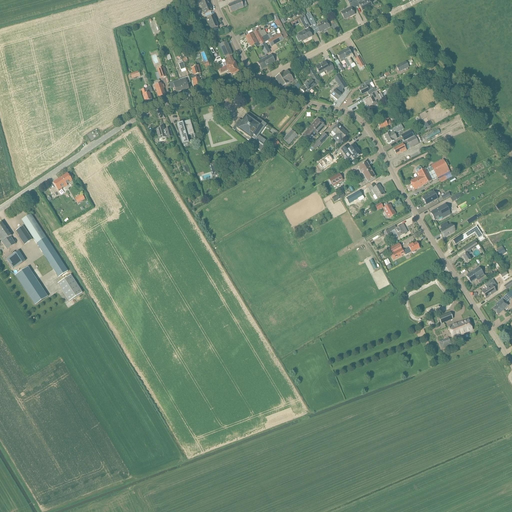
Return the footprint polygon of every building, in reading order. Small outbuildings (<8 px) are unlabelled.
[(244,0),(240,0),(228,5),(231,13),(247,6),(244,0)] [(372,6),(370,1),(369,0),(365,0),(358,4),(362,11),(372,6)] [(203,9),(210,6),(209,3),(207,1),(201,3),(203,9)] [(211,8),(210,6),(203,9),(205,14),(212,11),(211,9),(211,8)] [(341,13),(342,15),(344,20),(355,15),(351,7),(341,13)] [(306,15),(311,25),(314,31),(317,29),(319,32),(330,27),(326,20),(321,23),(322,24),(317,26),(310,13),(306,15)] [(275,27),(269,30),(271,30),(282,25),(276,15),(274,16),(274,17),(275,21),(277,20),(275,22),(277,26),(275,27)] [(311,25),(306,15),(302,17),(299,19),(305,31),(308,29),(307,27),(311,25)] [(208,25),(216,22),(215,19),(214,20),(213,17),(206,20),(208,25)] [(216,22),(208,25),(211,31),(218,28),(217,25),(217,24),(216,22)] [(308,29),(305,31),(298,34),(302,41),(312,36),(308,29)] [(256,41),(252,34),(246,37),(251,46),(254,44),(256,48),(260,45),(261,45),(273,38),(272,37),(276,35),(274,31),(261,38),(256,41)] [(256,41),(261,38),(257,31),(252,34),(256,41)] [(284,40),(281,34),(268,41),(271,47),(283,40),(284,40)] [(225,58),(228,57),(232,55),(226,41),(220,44),(219,43),(217,44),(223,58),(225,58)] [(265,43),(261,45),(260,45),(265,55),(270,52),(265,43)] [(348,49),(343,52),(350,65),(353,63),(350,58),(354,56),(352,53),(351,54),(348,49)] [(350,65),(343,52),(337,55),(341,63),(344,61),(348,68),(351,66),(350,65)] [(275,62),(272,57),(271,55),(267,57),(266,56),(265,57),(266,58),(257,62),(261,69),(275,62)] [(216,59),(213,60),(215,65),(218,63),(220,69),(219,70),(220,73),(227,70),(229,73),(230,72),(231,74),(238,72),(231,57),(227,59),(227,60),(225,61),(225,62),(223,63),(220,57),(216,59)] [(360,68),(364,66),(359,57),(355,59),(360,68)] [(204,68),(210,65),(207,59),(201,62),(204,68)] [(334,69),(333,68),(330,63),(327,65),(325,62),(316,67),(320,75),(326,71),(327,73),(334,69)] [(396,67),(399,72),(408,67),(406,62),(396,67)] [(340,65),(336,67),(340,73),(341,74),(340,74),(342,77),(344,79),(346,78),(345,76),(346,75),(344,72),(342,73),(341,72),(344,71),(340,65)] [(201,86),(199,78),(201,78),(200,74),(201,74),(198,66),(191,68),(194,75),(191,76),(195,88),(201,86)] [(157,70),(160,79),(167,77),(164,67),(157,70)] [(306,95),(319,82),(311,68),(307,71),(312,80),(311,81),(311,80),(300,89),(306,95)] [(141,70),(130,74),(132,79),(143,75),(141,70)] [(275,78),(281,88),(293,80),(287,70),(275,78)] [(181,85),(183,91),(189,89),(187,84),(190,83),(188,77),(179,80),(181,85)] [(337,100),(341,95),(343,93),(342,90),(346,87),(340,78),(336,81),(339,86),(335,91),(335,90),(331,95),(337,100)] [(181,85),(179,80),(169,83),(171,89),(174,88),(176,93),(183,91),(181,85)] [(376,92),(377,92),(375,88),(371,89),(369,85),(371,84),(370,81),(360,86),(361,88),(359,89),(362,95),(367,93),(368,95),(376,92)] [(155,86),(157,93),(159,98),(165,96),(163,89),(164,88),(163,85),(162,85),(161,84),(155,86)] [(149,93),(152,92),(151,87),(142,90),(143,95),(145,102),(152,100),(149,93)] [(377,92),(376,92),(368,95),(369,96),(369,95),(371,98),(365,101),(369,109),(377,105),(382,103),(380,99),(383,98),(380,91),(377,92)] [(396,114),(390,118),(393,122),(399,119),(396,114)] [(259,135),(263,129),(266,125),(262,123),(260,126),(246,115),(241,122),(239,121),(233,129),(235,131),(236,129),(247,137),(246,139),(249,141),(248,142),(260,151),(264,146),(263,145),(266,140),(259,135)] [(310,126),(318,134),(325,126),(317,118),(310,126)] [(381,130),(385,127),(391,124),(388,119),(378,124),(381,130)] [(193,129),(191,125),(190,120),(177,124),(183,143),(188,141),(185,131),(193,129)] [(338,144),(344,138),(348,134),(337,124),(332,130),(339,137),(335,140),(338,144)] [(397,139),(394,135),(404,130),(401,125),(393,129),(388,131),(389,133),(384,136),(389,144),(394,141),(397,139)] [(318,134),(310,126),(307,129),(308,130),(302,136),(309,142),(313,137),(314,138),(318,134)] [(172,137),(170,129),(164,130),(163,128),(156,130),(160,143),(170,140),(170,138),(172,137)] [(412,130),(400,136),(403,141),(415,135),(412,130)] [(292,131),(284,139),(289,144),(297,136),(292,131)] [(324,133),(317,141),(321,144),(328,137),(324,133)] [(406,151),(404,147),(408,145),(410,148),(419,144),(418,143),(421,142),(418,135),(402,143),(403,144),(393,149),(396,155),(400,153),(400,154),(406,151)] [(274,138),(268,144),(274,149),(279,143),(274,138)] [(354,160),(358,157),(362,154),(359,151),(354,145),(349,149),(347,145),(341,150),(345,155),(348,159),(352,156),(354,160)] [(328,156),(318,163),(322,168),(332,160),(328,156)] [(414,190),(432,181),(450,172),(443,160),(425,169),(422,170),(421,167),(419,167),(416,168),(415,170),(417,173),(419,177),(410,182),(414,190)] [(368,182),(371,180),(375,178),(367,163),(358,167),(362,174),(363,173),(368,182)] [(67,173),(53,183),(59,192),(68,186),(67,184),(72,181),(67,173)] [(339,174),(329,180),(333,186),(343,180),(339,174)] [(375,200),(380,197),(385,194),(379,185),(375,187),(374,184),(367,188),(375,200)] [(61,195),(66,203),(71,200),(67,192),(61,195)] [(434,192),(422,198),(426,205),(438,199),(436,197),(434,192)] [(354,193),(346,198),(350,204),(358,199),(354,193)] [(82,194),(75,198),(77,203),(85,199),(82,194)] [(388,218),(390,217),(394,215),(392,212),(393,211),(390,205),(383,209),(388,218)] [(450,214),(450,213),(445,205),(430,213),(435,221),(442,217),(443,218),(450,214)] [(45,256),(43,257),(46,262),(48,261),(59,278),(68,272),(31,214),(21,220),(45,256)] [(0,239),(7,250),(16,244),(11,236),(12,236),(2,222),(0,223),(0,239)] [(442,229),(440,231),(444,237),(450,234),(451,233),(453,232),(449,226),(447,223),(440,226),(441,228),(442,229)] [(395,226),(383,233),(385,236),(389,234),(389,233),(391,232),(395,238),(399,236),(399,237),(407,232),(403,224),(396,228),(395,226)] [(32,240),(26,230),(23,226),(16,231),(19,236),(25,245),(32,240)] [(460,236),(452,241),(455,245),(461,241),(461,242),(462,242),(474,233),(478,239),(482,236),(476,226),(460,237),(460,236)] [(406,249),(403,251),(405,254),(405,255),(408,253),(410,253),(411,252),(412,252),(412,253),(413,253),(415,252),(415,251),(415,250),(419,248),(416,242),(413,244),(413,243),(408,246),(409,248),(407,249),(406,249)] [(466,254),(462,257),(466,263),(471,260),(468,256),(471,253),(470,251),(475,247),(477,249),(479,250),(479,249),(481,251),(482,250),(478,245),(477,246),(475,242),(463,250),(465,253),(466,253),(466,254)] [(400,251),(402,250),(399,244),(390,250),(392,255),(400,251)] [(402,255),(405,254),(403,251),(402,250),(400,251),(392,255),(393,255),(395,259),(402,255)] [(18,252),(6,260),(13,270),(25,262),(18,252)] [(495,268),(491,271),(494,275),(502,271),(497,264),(494,266),(495,268)] [(28,267),(15,276),(35,306),(48,297),(28,267)] [(487,280),(484,275),(479,268),(466,276),(471,283),(476,279),(480,284),(487,280)] [(71,276),(58,284),(69,302),(82,293),(71,276)] [(496,292),(493,288),(496,286),(493,280),(489,282),(485,285),(487,289),(482,292),(486,298),(496,292)] [(511,280),(503,286),(506,290),(511,285),(511,280)] [(508,306),(506,303),(511,297),(511,290),(497,303),(498,304),(492,309),(498,315),(508,306)] [(450,313),(439,317),(441,324),(453,319),(450,313)] [(452,338),(468,332),(473,330),(468,319),(463,321),(456,324),(453,325),(449,326),(448,327),(452,338)]
